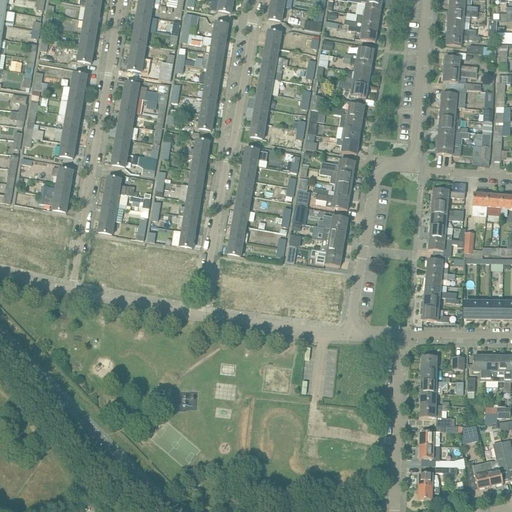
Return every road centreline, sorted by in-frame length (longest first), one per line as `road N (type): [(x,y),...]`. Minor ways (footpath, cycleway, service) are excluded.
road 1 (residential): [(256,0),(202,316)]
road 2 (residential): [(119,0),(70,291)]
road 3 (tertiary): [(177,511),(0,332)]
road 4 (residential): [(349,334),(379,165),(412,167)]
road 5 (residential): [(394,511),(399,335)]
road 6 (residential): [(412,167),(427,0)]
road 7 (residential): [(349,334),(202,316)]
road 8 (residential): [(202,316),(70,291)]
